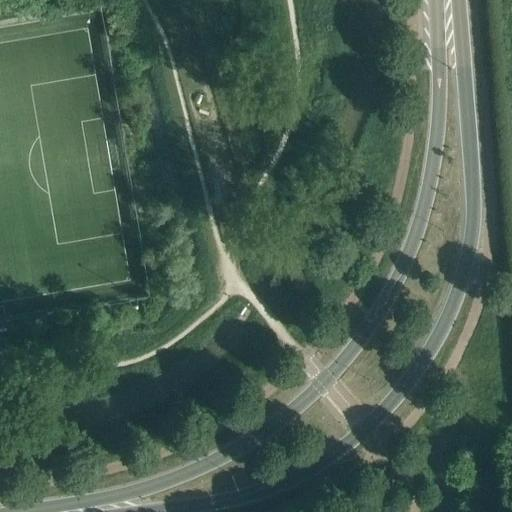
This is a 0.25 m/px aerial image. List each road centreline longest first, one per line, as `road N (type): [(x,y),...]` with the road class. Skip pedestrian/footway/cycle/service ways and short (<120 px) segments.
road 1 (tertiary): [(150,511),(210,505),(288,481),(366,428),(410,384),(438,339),(465,273),(470,202),(449,0)]
road 2 (tertiary): [(442,0),(437,135),(424,198),(400,265),(347,356),(261,434),(190,471),(72,511)]
